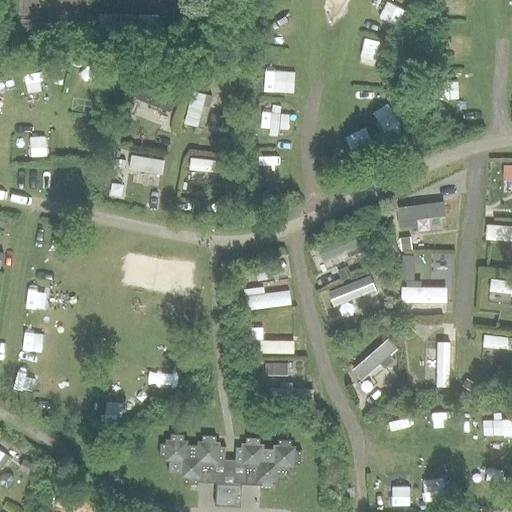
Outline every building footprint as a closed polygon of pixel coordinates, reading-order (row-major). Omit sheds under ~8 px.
[(158,34),(156,11),(96,14),(97,37),(158,34)] [(357,64),(374,67),(379,40),(363,37),(357,64)] [(264,91),(295,92),(295,73),(265,72),(264,91)] [(192,89),(182,122),(199,126),(208,94),(192,89)] [(173,99),(139,91),(137,102),(171,110),(173,99)] [(326,127),(335,157),(358,149),(349,120),(326,127)] [(225,171),(225,151),(189,151),(188,170),(225,171)] [(164,172),(164,157),(128,155),(127,170),(164,172)] [(511,163),(501,164),(501,181),(511,180),(511,163)] [(221,207),(215,200),(209,205),(215,213),(221,207)] [(397,228),(445,225),(444,202),(396,204),(397,228)] [(511,224),(485,224),(485,240),(511,240),(511,224)] [(314,243),(317,257),(358,248),(355,234),(314,243)] [(398,239),(400,252),(411,250),(409,238),(398,239)] [(403,273),(403,283),(416,282),(415,273),(403,273)] [(327,289),(333,306),(378,292),(372,275),(327,289)] [(511,291),(511,278),(490,279),(490,292),(511,291)] [(290,286),(243,290),(244,308),(292,304),(290,286)] [(404,293),(404,305),(432,305),(433,293),(404,293)] [(348,332),(358,328),(354,320),(344,324),(348,332)] [(415,333),(409,326),(401,333),(407,340),(415,333)] [(482,345),(511,349),(511,336),(484,332),(482,345)] [(361,380),(397,346),(385,334),(350,368),(361,380)] [(259,338),(259,352),(294,353),(294,339),(259,338)] [(448,383),(449,347),(436,347),(436,383),(448,383)] [(274,482),(277,479),(290,480),(291,467),(294,464),(301,464),(301,451),(295,451),(291,447),(292,440),(279,440),(278,447),(274,449),(263,449),(260,445),(260,439),(247,438),(246,445),(243,448),(236,448),(235,460),(225,460),(226,447),(219,447),(215,444),(215,437),(203,436),(203,441),(199,445),(187,445),(184,442),(184,435),(171,434),(170,441),(167,444),(160,444),(159,457),(166,457),(169,461),(169,474),(181,474),(184,478),(184,485),(197,485),(197,483),(216,483),(215,506),(240,507),(241,485),(260,486),(260,488),(273,489),(274,482)] [(0,466),(8,455),(0,448),(0,466)] [(37,465),(24,459),(19,470),(33,475),(37,465)] [(496,465),(473,466),(474,489),(497,488),(496,465)] [(82,511),(91,511),(94,498),(55,491),(52,506),(82,511)]
